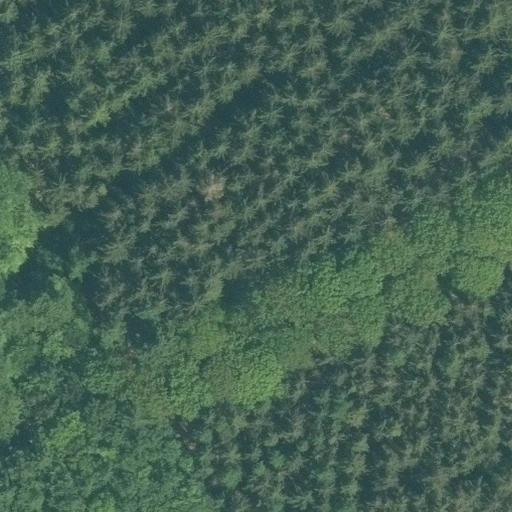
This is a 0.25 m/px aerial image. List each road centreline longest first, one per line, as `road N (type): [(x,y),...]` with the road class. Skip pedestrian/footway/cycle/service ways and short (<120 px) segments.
road 1 (track): [(0,454),(511,223)]
road 2 (track): [(120,397),(193,511)]
